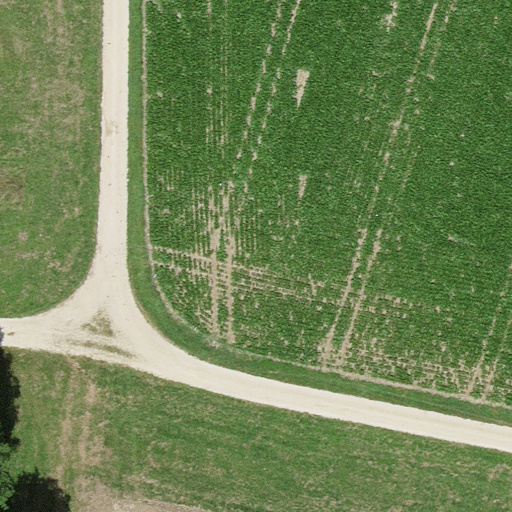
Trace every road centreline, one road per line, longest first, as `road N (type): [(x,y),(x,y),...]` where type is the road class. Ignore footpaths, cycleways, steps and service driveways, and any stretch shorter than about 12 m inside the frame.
road 1 (track): [(511,447),(188,379),(94,340),(0,333)]
road 2 (track): [(94,340),(113,0)]
